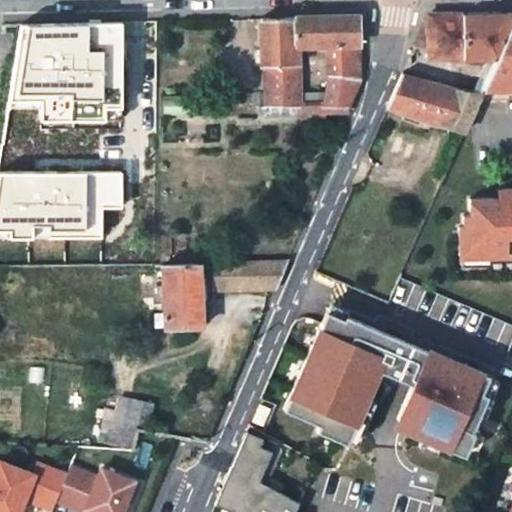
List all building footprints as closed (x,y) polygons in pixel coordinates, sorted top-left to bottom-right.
[(429,58),(469,57),(470,63),(483,63),(486,58),(494,61),(511,20),(511,12),(429,15),(416,46),(429,52),(429,58)] [(296,48),(326,46),(328,78),(325,93),(297,93),(297,106),(321,106),(347,107),(358,79),(356,16),(295,18),(296,48)] [(263,65),(265,107),(297,106),(297,93),(296,48),(295,18),(259,19),(261,48),(261,60),(261,65),(263,65)] [(476,102),(511,98),(511,20),(494,61),(480,92),(476,102)] [(118,65),(131,65),(130,24),(16,26),(10,69),(12,70),(6,116),(18,118),(24,68),(63,67),(118,65)] [(64,77),(119,75),(118,65),(63,67),(64,77)] [(389,107),(462,133),(476,102),(480,92),(458,88),(457,91),(403,76),(389,107)] [(193,98),(166,99),(166,114),(193,113),(193,98)] [(265,107),(256,107),(257,118),(297,117),(297,106),(265,107)] [(321,106),(297,106),(297,117),(322,117),(322,112),(345,112),(345,111),(347,107),(321,106)] [(125,205),(125,169),(0,169),(0,233),(105,233),(105,205),(125,205)] [(504,196),(472,197),(474,217),(464,217),(465,266),(511,263),(511,187),(503,188),(504,196)] [(211,263),(212,291),(274,289),(282,276),(286,261),(211,263)] [(164,328),(200,326),(197,264),(160,265),(161,287),(156,287),(157,299),(162,299),(164,328)] [(404,427),(471,452),(502,368),(330,305),(292,407),(330,421),(327,429),(361,441),(388,369),(420,381),(404,427)] [(104,409),(96,442),(119,447),(131,400),(118,396),(114,411),(104,409)] [(145,430),(150,405),(131,400),(119,447),(129,449),(134,428),(145,430)] [(257,480),(270,451),(257,445),(259,438),(246,432),(215,502),(231,511),(295,511),(308,484),(290,476),(282,493),(257,480)] [(128,511),(140,477),(102,464),(100,471),(72,462),(68,475),(0,452),(0,511),(25,511),(30,499),(70,511),(128,511)]
